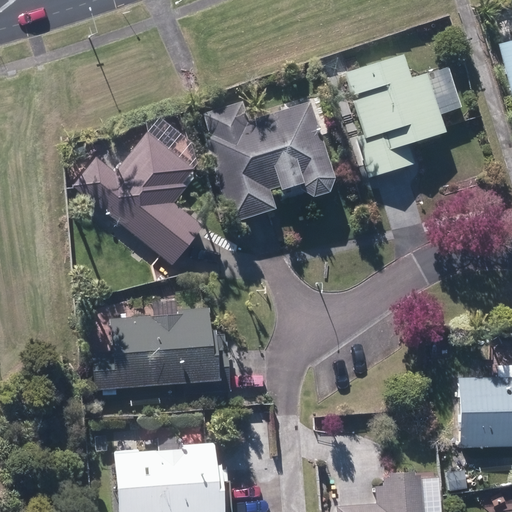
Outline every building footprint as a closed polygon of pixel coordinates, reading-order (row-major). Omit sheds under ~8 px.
[(506,72),(509,90),(511,89),(511,8),(504,8),(481,8),(485,40),(493,70),(506,72)] [(397,49),(341,67),(363,133),(356,135),(368,172),(411,158),(404,137),(440,129),(423,71),(406,77),(397,49)] [(238,101),(197,111),(228,215),(273,201),(269,190),(329,175),(310,95),(241,112),(238,101)] [(100,151),(76,182),(173,257),(197,226),(166,202),(195,166),(146,128),(118,165),(100,151)] [(203,304),(108,319),(110,349),(91,350),(96,385),(177,379),(176,385),(226,386),(226,354),(222,327),(206,328),(203,304)] [(511,372),(457,375),(460,437),(511,439),(511,372)] [(173,445),(111,448),(114,511),(136,511),(211,508),(210,511),(221,511),(225,466),(212,469),(210,443),(210,438),(172,440),(173,445)] [(464,468),(445,470),(448,495),(467,493),(464,468)] [(413,511),(412,474),(379,475),(379,502),(335,503),(335,511),(413,511)]
